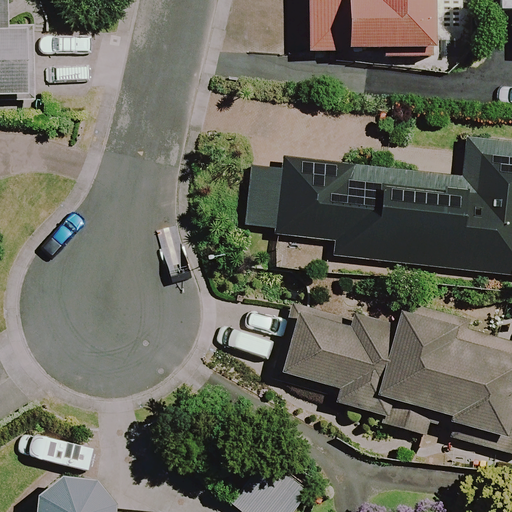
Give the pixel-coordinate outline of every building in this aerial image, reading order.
[(5,33),(3,0),(0,0),(0,103),(32,103),(29,32),(5,33)] [(306,0),(306,58),(428,59),(428,0),(306,0)] [(511,0),(497,0),(496,17),(511,18),(511,0)] [(511,144),(463,141),(461,178),(248,166),(244,236),(332,241),(332,258),(511,268),(511,144)] [(511,348),(399,310),(391,331),(351,317),(346,333),(295,316),(275,376),(337,397),(334,407),(369,419),(375,400),(507,446),(511,431),(511,348)] [(293,511),(305,497),(263,466),(231,508),(235,511),(293,511)] [(115,511),(116,510),(98,486),(81,484),(63,482),(39,499),(37,511),(115,511)]
